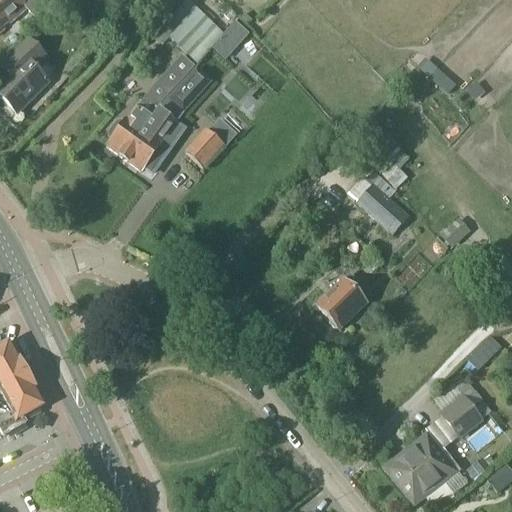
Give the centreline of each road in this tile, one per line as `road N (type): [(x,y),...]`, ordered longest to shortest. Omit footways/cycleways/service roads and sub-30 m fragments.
road 1 (residential): [(360,511),(195,308),(97,260),(20,277)]
road 2 (tertiary): [(96,432),(20,277)]
